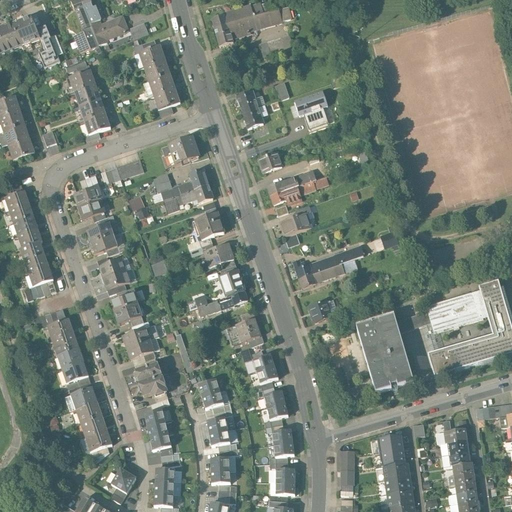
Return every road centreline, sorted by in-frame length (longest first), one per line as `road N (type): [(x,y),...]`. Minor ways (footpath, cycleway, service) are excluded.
road 1 (residential): [(215,115),(71,161),(53,177),(53,202),(137,441)]
road 2 (tertiary): [(215,115),(305,382),(316,441)]
road 3 (tertiary): [(178,0),(215,115)]
